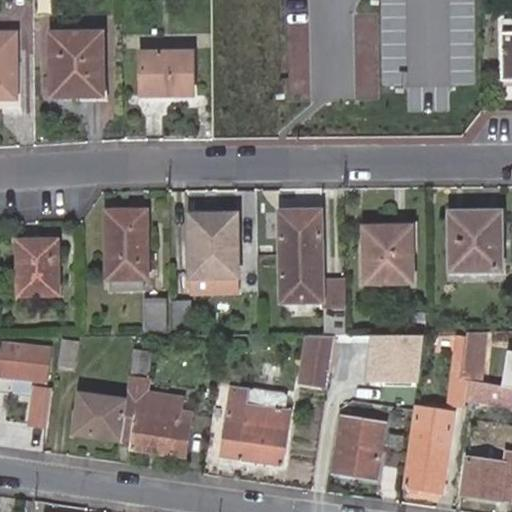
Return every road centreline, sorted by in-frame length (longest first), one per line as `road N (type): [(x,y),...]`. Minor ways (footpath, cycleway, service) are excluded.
road 1 (residential): [(0,170),(511,160)]
road 2 (residential): [(0,471),(285,511)]
